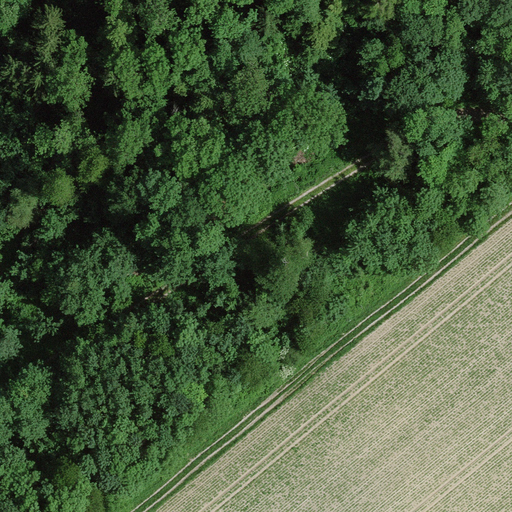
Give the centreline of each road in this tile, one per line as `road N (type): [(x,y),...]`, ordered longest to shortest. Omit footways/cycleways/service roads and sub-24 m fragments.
road 1 (track): [(511,118),(453,116),(413,131),(0,392)]
road 2 (track): [(132,511),(511,205)]
